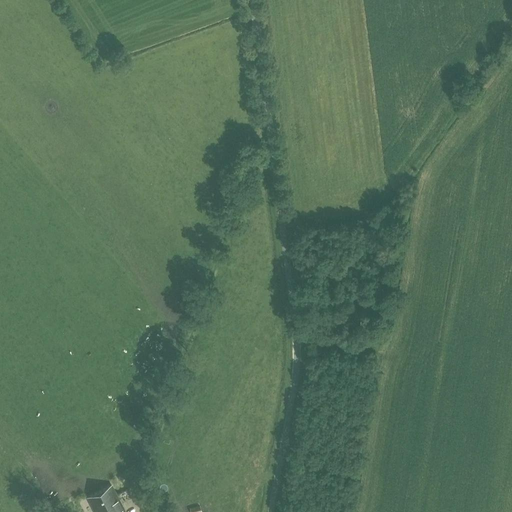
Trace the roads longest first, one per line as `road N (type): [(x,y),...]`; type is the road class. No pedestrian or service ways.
road 1 (unclassified): [(271,511),(295,342),(253,0)]
road 2 (track): [(132,500),(267,113)]
road 3 (track): [(357,511),(405,215)]
